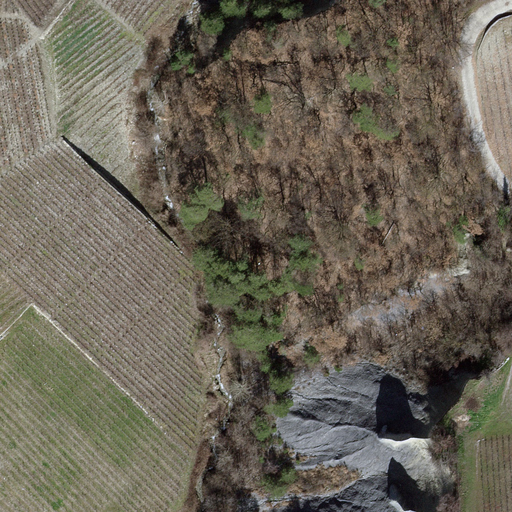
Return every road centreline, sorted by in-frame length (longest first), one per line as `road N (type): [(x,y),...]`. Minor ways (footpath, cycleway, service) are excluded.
road 1 (track): [(511,185),(466,138),(469,54),(491,7),(511,2)]
road 2 (track): [(471,511),(480,420),(511,374)]
